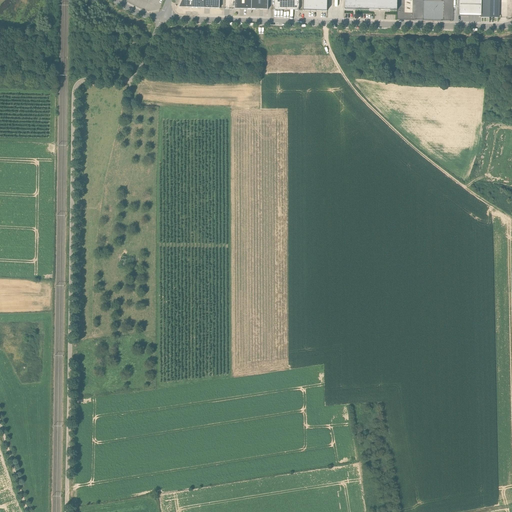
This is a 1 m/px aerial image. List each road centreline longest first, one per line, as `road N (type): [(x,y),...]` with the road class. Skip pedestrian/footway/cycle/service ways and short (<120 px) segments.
road 1 (unclassified): [(65,511),(75,89),(81,81),(132,77),(162,18)]
road 2 (unclassified): [(162,18),(511,23)]
road 3 (track): [(323,23),(351,88),(465,187),(478,179)]
